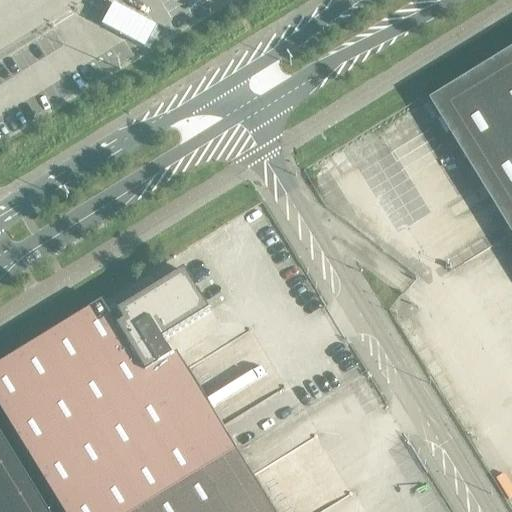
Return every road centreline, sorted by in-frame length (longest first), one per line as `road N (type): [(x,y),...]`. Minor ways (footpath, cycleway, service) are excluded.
road 1 (unclassified): [(481,511),(241,121)]
road 2 (tertiary): [(0,270),(241,121)]
road 3 (tertiary): [(217,82),(0,216)]
road 4 (tertiary): [(241,121),(439,0)]
road 5 (tertiary): [(352,0),(217,82)]
